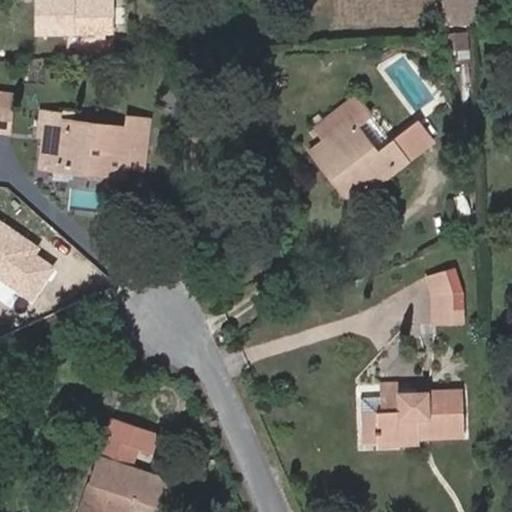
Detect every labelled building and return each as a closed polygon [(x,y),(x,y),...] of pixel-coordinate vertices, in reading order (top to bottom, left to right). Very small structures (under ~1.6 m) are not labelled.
[(71,0),(35,0),(36,33),(95,32),(95,39),(106,38),(106,32),(113,32),(113,0),(72,1),(71,0)] [(478,23),(478,0),(442,0),(443,26),(479,24),(478,23)] [(497,23),(495,0),(478,0),(478,23),(497,23)] [(443,35),(444,32),(434,33),(434,43),(444,42),(443,35)] [(468,61),(466,33),(443,35),(444,42),(443,52),(454,50),(455,62),(460,61),(468,61)] [(470,82),(468,61),(460,61),(462,82),(470,82)] [(357,194),(416,149),(403,132),(377,153),(354,125),(384,102),(370,85),(316,126),(328,141),(320,146),(333,162),(337,159),(349,175),(345,178),(357,194)] [(0,130),(7,132),(12,94),(0,92),(0,130)] [(69,121),(70,111),(59,110),(59,113),(59,120),(69,121)] [(143,167),(148,120),(127,117),(125,128),(69,121),(59,120),(59,113),(41,112),(38,135),(42,135),(59,137),(56,165),(121,174),(122,164),(143,167)] [(403,132),(416,149),(430,138),(417,121),(403,132)] [(56,165),(59,137),(42,135),(39,163),(56,165)] [(333,162),(320,146),(313,153),(349,200),(357,194),(345,178),(349,175),(337,159),(333,162)] [(461,293),(452,267),(426,276),(435,295),(461,293)] [(462,322),(461,293),(435,295),(434,322),(462,322)] [(398,392),(397,380),(380,381),(380,396),(398,395),(398,392)] [(464,431),(462,390),(398,392),(398,395),(399,410),(375,411),(377,442),(378,445),(419,443),(418,438),(430,437),(430,432),(464,431)] [(399,410),(398,395),(380,396),(360,397),(361,412),(375,411),(399,410)] [(377,442),(375,411),(361,412),(362,443),(377,442)] [(154,504),(163,477),(132,467),(137,450),(151,455),(158,434),(110,418),(104,434),(97,454),(105,456),(95,484),(88,482),(77,511),(116,511),(123,494),(154,504)] [(95,484),(105,456),(97,454),(88,482),(95,484)] [(151,511),(154,504),(123,494),(116,511),(124,511),(127,504),(149,511),(151,511)]
